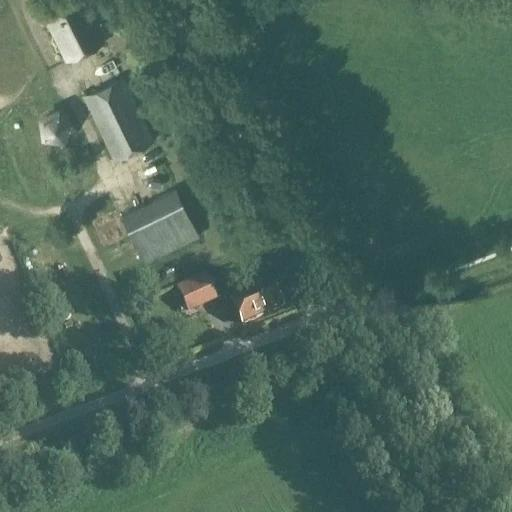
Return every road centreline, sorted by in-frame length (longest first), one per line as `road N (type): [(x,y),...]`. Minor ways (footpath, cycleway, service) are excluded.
road 1 (track): [(371,363),(0,497)]
road 2 (track): [(0,439),(340,308)]
road 3 (track): [(165,0),(340,308)]
road 4 (track): [(456,511),(340,308)]
road 5 (track): [(340,308),(367,308),(511,257)]
